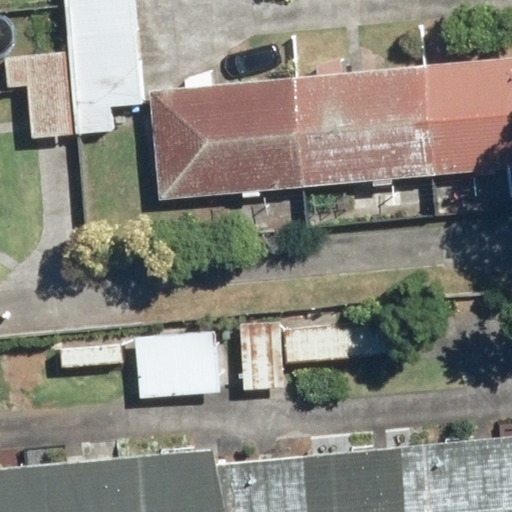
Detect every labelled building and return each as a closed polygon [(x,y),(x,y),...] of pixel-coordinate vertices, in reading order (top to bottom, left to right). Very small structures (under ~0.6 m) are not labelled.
[(74,48),(14,52),(16,84),(35,83),(38,135),(79,132),(74,48)] [(511,56),(153,88),(160,196),(511,163),(511,170),(511,56)] [(290,360),(398,350),(395,314),(287,324),(290,360)] [(245,390),(286,387),(282,323),(240,326),(245,390)] [(139,335),(145,398),(225,390),(218,327),(139,335)] [(66,370),(127,364),(124,341),(63,348),(66,370)] [(511,511),(511,428),(219,457),(217,442),(0,463),(0,511),(511,511)]
